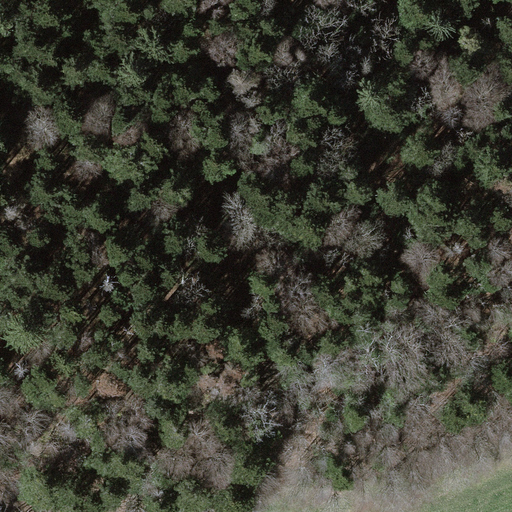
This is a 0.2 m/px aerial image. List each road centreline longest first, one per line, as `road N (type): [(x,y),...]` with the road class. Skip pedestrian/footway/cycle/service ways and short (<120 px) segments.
road 1 (track): [(511,46),(276,125),(253,115),(242,96),(217,0)]
road 2 (track): [(0,163),(238,163)]
